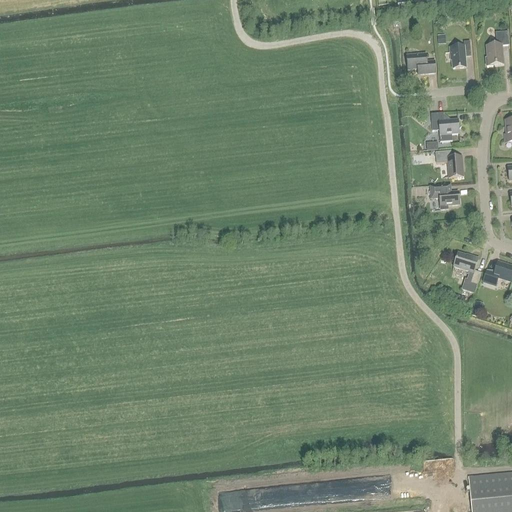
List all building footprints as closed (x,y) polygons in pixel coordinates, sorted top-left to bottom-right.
[(486,67),(503,65),(501,47),(509,46),(507,32),(495,33),(496,46),(486,47),(487,59),(485,59),(486,67)] [(446,45),(445,35),(437,36),(438,46),(446,45)] [(470,55),(469,42),(463,43),(463,47),(449,48),(450,61),(452,61),(452,70),(465,69),(464,55),(470,55)] [(435,74),(434,62),(426,63),(426,55),(406,57),(407,71),(419,70),(419,75),(435,74)] [(459,130),(460,128),(458,126),(457,113),(457,121),(444,122),(443,114),(430,115),(432,132),(439,131),(440,143),(452,142),(451,135),(458,135),(459,143),(460,143),(459,130)] [(462,178),(461,158),(451,159),(450,152),(435,153),(436,165),(447,164),(449,179),(462,178)] [(449,186),(428,188),(429,200),(438,200),(439,212),(447,211),(446,207),(458,206),(457,193),(449,194),(449,186)] [(465,280),(461,291),(474,295),(481,274),(474,272),(478,259),(471,257),(471,258),(457,254),(452,272),(453,268),(469,273),(466,281),(465,280)] [(511,280),(511,267),(497,263),(494,275),(486,272),(482,283),(495,287),(498,279),(511,283),(511,280)] [(473,308),(470,316),(478,318),(481,311),(473,308)] [(511,511),(511,473),(468,478),(471,511),(511,511)]
